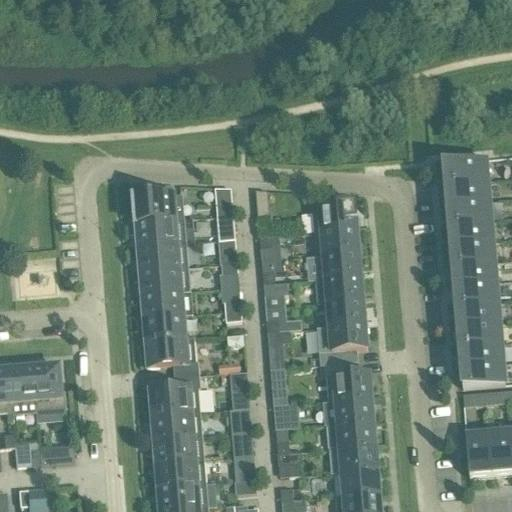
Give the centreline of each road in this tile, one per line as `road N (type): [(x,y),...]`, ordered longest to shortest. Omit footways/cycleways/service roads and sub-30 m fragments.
road 1 (residential): [(429,511),(400,194),(103,171),(84,184),(95,317)]
road 2 (residential): [(95,317),(112,511)]
